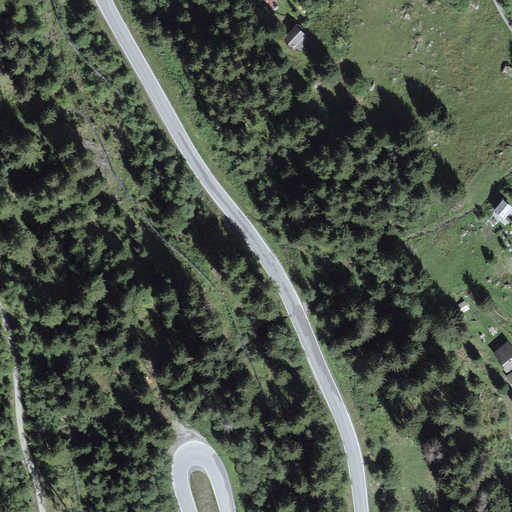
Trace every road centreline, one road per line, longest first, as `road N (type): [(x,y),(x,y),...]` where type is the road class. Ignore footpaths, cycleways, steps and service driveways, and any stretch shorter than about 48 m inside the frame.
road 1 (tertiary): [(361,511),(350,441),(283,284),(197,165),(104,0)]
road 2 (track): [(39,511),(0,314)]
road 3 (tertiary): [(189,511),(178,469),(190,452),(214,464),(227,511)]
